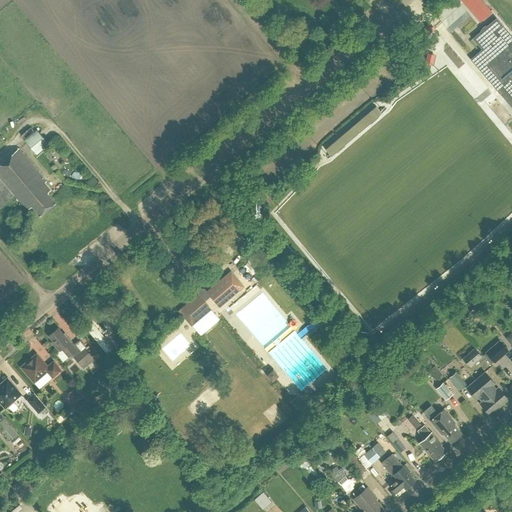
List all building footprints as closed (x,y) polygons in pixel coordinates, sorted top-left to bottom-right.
[(465,0),(482,20),(492,12),(481,0),(465,0)] [(511,107),(511,36),(496,18),(488,26),(486,26),(483,28),(482,29),(481,30),(480,32),(473,38),(482,49),(479,52),(504,82),(496,89),(511,107)] [(376,105),(325,149),(331,156),(382,112),(376,105)] [(24,142),(36,155),(48,144),(37,131),(24,142)] [(44,151),(49,157),(54,153),(49,147),(44,151)] [(0,206),(14,195),(27,210),(32,206),(40,215),(56,202),(47,192),(51,189),(45,182),(46,181),(19,148),(0,163),(0,206)] [(235,230),(231,233),(239,242),(243,239),(235,230)] [(184,306),(194,318),(209,306),(205,302),(211,297),(220,307),(244,286),(232,272),(229,272),(207,291),(205,289),(198,288),(198,294),(184,306)] [(86,327),(108,354),(114,348),(93,322),(86,327)] [(127,334),(131,331),(124,323),(120,327),(127,334)] [(59,351),(64,347),(70,355),(73,353),(76,356),(74,357),(81,365),(91,356),(85,348),(80,352),(77,349),(78,348),(71,340),(69,341),(58,328),(49,336),(53,341),(52,343),(59,351)] [(486,352),(494,361),(508,350),(500,341),(486,352)] [(464,360),(470,367),(482,357),(476,349),(464,360)] [(47,366),(37,353),(21,367),(34,383),(47,372),(52,378),(61,370),(54,361),(47,366)] [(440,374),(433,366),(428,371),(433,377),(432,377),(434,380),(440,374)] [(468,384),(457,371),(450,377),(460,390),(468,384)] [(475,379),(499,406),(507,399),(497,387),(495,389),(492,385),(494,384),(484,372),(475,379)] [(21,394),(7,378),(0,384),(0,401),(5,408),(21,394)] [(480,403),(490,414),(499,406),(475,379),(466,387),(476,399),(478,397),(481,401),(480,403)] [(443,383),(436,389),(444,399),(451,393),(443,383)] [(27,399),(38,413),(46,406),(34,392),(27,399)] [(293,398),(289,401),(295,409),(300,404),(302,403),(295,396),(293,398)] [(423,411),(430,420),(441,434),(444,434),(450,442),(461,433),(454,425),(455,422),(443,409),(437,414),(431,405),(423,411)] [(377,409),(371,413),(378,422),(384,418),(377,409)] [(412,415),(408,419),(412,424),(416,420),(412,415)] [(417,430),(423,438),(419,442),(435,461),(446,451),(441,445),(442,444),(431,431),(431,432),(424,424),(417,430)] [(24,435),(31,436),(33,428),(26,426),(24,435)] [(392,432),(387,437),(393,444),(398,439),(392,432)] [(329,445),(356,474),(363,467),(336,438),(329,445)] [(370,447),(358,458),(366,467),(378,457),(370,447)] [(406,470),(408,468),(405,464),(403,466),(393,453),(382,462),(392,475),(393,474),(396,477),(388,484),(395,492),(403,486),(405,489),(415,481),(406,470)] [(332,475),(343,481),(349,469),(337,463),(332,475)] [(348,479),(340,486),(344,491),(353,484),(348,479)] [(362,509),(363,508),(366,511),(377,511),(383,507),(375,498),(376,497),(366,486),(353,497),(362,509)] [(254,499),(259,505),(267,497),(262,491),(254,499)]
